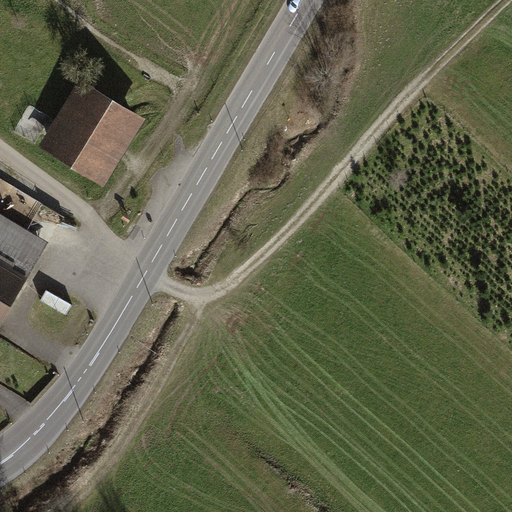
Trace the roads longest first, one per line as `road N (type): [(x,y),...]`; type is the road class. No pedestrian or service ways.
road 1 (secondary): [(306,0),(79,386),(43,434),(0,470)]
road 2 (track): [(202,305),(273,245),(437,65),(509,0)]
road 3 (track): [(68,511),(133,430),(202,305),(146,274)]
road 4 (track): [(0,148),(146,274)]
